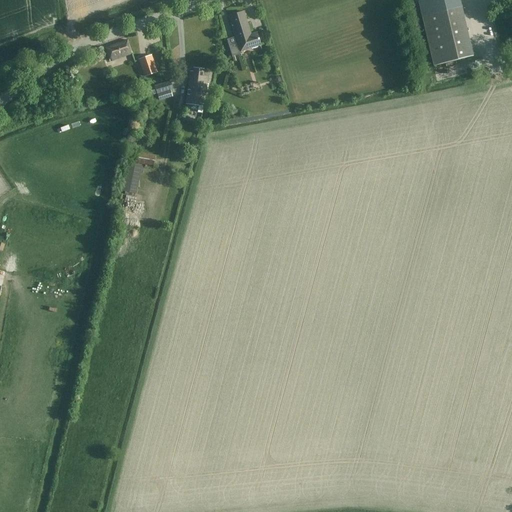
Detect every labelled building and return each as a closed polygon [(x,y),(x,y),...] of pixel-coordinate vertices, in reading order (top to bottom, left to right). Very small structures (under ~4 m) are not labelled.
[(434,66),(474,57),(463,7),(422,17),(434,66)] [(250,34),(243,11),(228,16),(235,37),(227,39),(232,56),(241,54),(239,50),(260,43),(256,33),(250,34)] [(109,60),(132,53),(127,40),(105,48),(109,60)] [(138,59),(144,76),(157,72),(152,54),(138,59)] [(186,102),(204,104),(208,76),(203,75),(203,69),(193,68),(193,72),(190,71),(186,102)] [(170,81),(154,86),(157,94),(159,100),(172,96),(170,90),(172,89),(170,81)] [(155,155),(138,152),(136,163),(153,166),(155,155)] [(130,163),(124,191),(139,195),(145,167),(130,163)]
